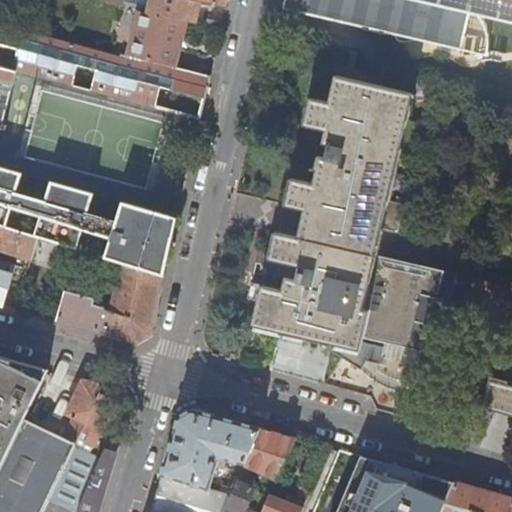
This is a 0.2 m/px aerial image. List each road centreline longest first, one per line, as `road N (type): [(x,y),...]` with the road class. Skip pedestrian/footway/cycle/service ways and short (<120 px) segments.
road 1 (unclassified): [(255,0),(162,378)]
road 2 (residential): [(162,378),(511,474)]
road 3 (residential): [(0,331),(162,378)]
road 4 (unclassified): [(162,378),(121,511)]
